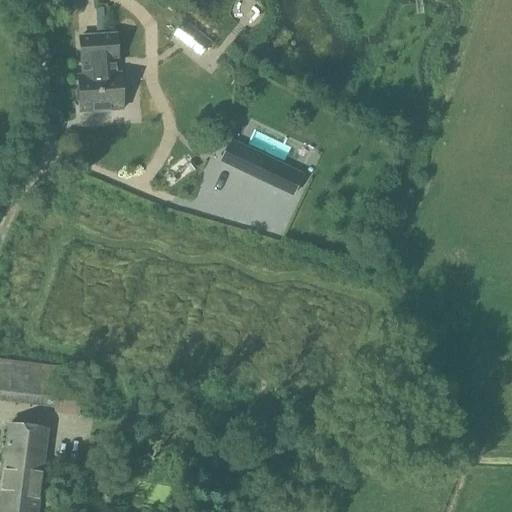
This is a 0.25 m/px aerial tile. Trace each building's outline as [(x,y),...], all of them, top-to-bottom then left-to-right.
[(185,22),(174,37),(186,46),(197,32),(185,22)] [(118,64),(117,38),(81,40),(82,66),(83,66),(84,79),(79,80),(80,91),(77,94),(77,103),(81,106),(81,116),(123,113),(121,77),(116,77),(115,64),(118,64)] [(282,189),(292,169),(219,135),(210,155),(282,189)] [(60,368),(0,361),(0,401),(54,408),(54,414),(79,418),(82,402),(56,398),(60,368)] [(0,511),(38,511),(48,432),(7,427),(0,487),(0,511)] [(90,438),(85,468),(84,479),(110,483),(113,472),(112,472),(116,441),(90,438)]
